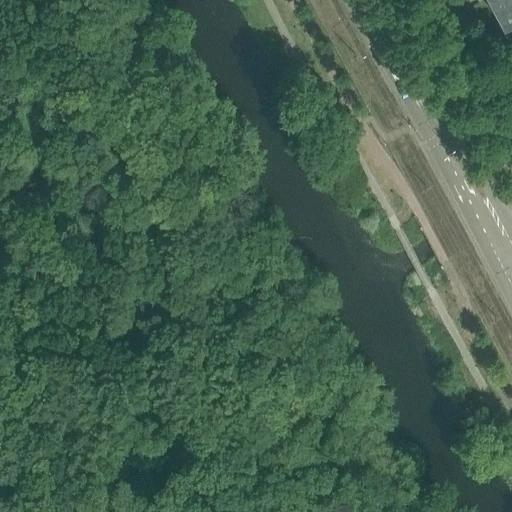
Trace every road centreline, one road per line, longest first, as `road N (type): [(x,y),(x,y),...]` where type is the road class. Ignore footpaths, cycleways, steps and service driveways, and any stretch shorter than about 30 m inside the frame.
road 1 (secondary): [(378,35),(496,271)]
road 2 (secondary): [(511,230),(378,35)]
road 3 (residential): [(511,159),(435,0)]
